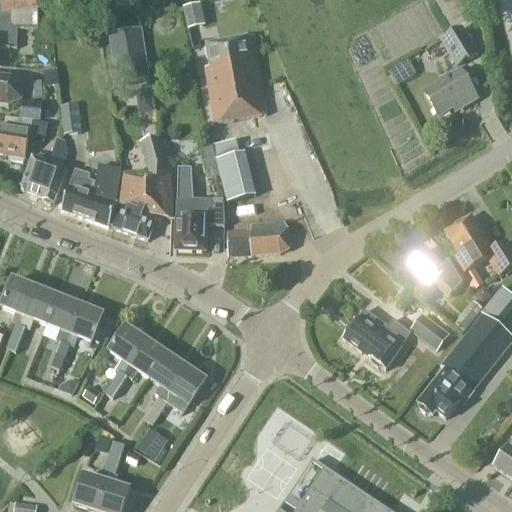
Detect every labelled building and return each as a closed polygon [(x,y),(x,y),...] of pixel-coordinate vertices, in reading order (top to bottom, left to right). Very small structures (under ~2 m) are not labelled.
[(11,29),(16,29),(36,29),(37,11),(39,11),(37,0),(0,0),(0,2),(1,15),(12,14),(11,29)] [(188,29),(189,29),(206,25),(201,4),(185,8),(188,29)] [(0,14),(0,29),(3,30),(11,30),(12,14),(1,15),(0,14)] [(11,30),(3,30),(0,29),(0,50),(10,51),(10,50),(16,50),(16,30),(11,30)] [(456,68),(477,55),(461,29),(440,42),(456,68)] [(115,86),(147,80),(139,31),(107,37),(115,86)] [(214,127),(266,118),(252,39),(205,47),(206,50),(204,52),(205,58),(208,60),(209,69),(204,69),(214,127)] [(396,88),(416,76),(407,62),(387,74),(396,88)] [(463,110),(477,101),(460,73),(423,95),(438,120),(461,106),(463,110)] [(0,108),(7,109),(21,102),(22,90),(9,80),(0,79),(0,108)] [(41,83),(27,84),(27,100),(41,99),(41,83)] [(151,90),(137,92),(138,100),(152,98),(151,90)] [(21,104),(20,120),(32,121),(40,122),(41,106),(21,104)] [(63,137),(81,134),(77,107),(60,109),(63,137)] [(4,125),(3,136),(0,135),(0,157),(10,159),(10,163),(23,165),(29,136),(32,121),(20,120),(5,119),(4,125)] [(44,144),(48,130),(34,126),(30,141),(44,144)] [(64,171),(68,157),(65,143),(57,140),(48,166),(36,162),(31,161),(21,190),(25,197),(43,203),(45,207),(49,208),(53,207),(54,207),(65,172),(64,171)] [(170,223),(169,173),(168,173),(159,140),(140,145),(148,174),(123,175),(119,207),(119,208),(111,231),(147,243),(155,218),(170,223)] [(235,142),(212,147),(215,160),(220,179),(227,206),(255,198),(245,156),(239,157),(235,142)] [(215,160),(202,163),(207,182),(220,179),(215,160)] [(115,206),(120,171),(98,168),(95,184),(87,182),(88,176),(74,172),(68,189),(60,213),(108,230),(116,206),(115,206)] [(224,229),(222,206),(178,205),(178,221),(176,221),(175,253),(205,253),(206,229),(224,229)] [(484,242),(472,221),(467,220),(444,234),(459,258),(451,263),(462,278),(488,263),(498,280),(511,271),(511,253),(505,243),(493,250),(487,240),(484,242)] [(227,235),(228,260),(278,257),(288,252),(286,231),(282,226),(246,229),(246,234),(227,235)] [(444,270),(426,253),(408,270),(426,288),(434,281),(451,298),(465,284),(451,263),(444,270)] [(12,283),(1,310),(15,316),(11,325),(16,327),(20,329),(24,319),(35,292),(12,283)] [(46,328),(57,300),(35,292),(24,319),(20,329),(26,331),(29,332),(33,323),(46,328)] [(490,297),(487,294),(479,293),(475,296),(482,304),(490,297)] [(64,346),(79,309),(57,300),(46,328),(59,333),(55,343),(60,344),(64,346)] [(464,334),(482,311),(472,303),(454,326),(464,334)] [(78,340),(91,346),(102,318),(79,309),(64,346),(70,348),(74,350),(78,340)] [(386,330),(364,313),(358,322),(357,321),(342,342),(370,363),(371,368),(377,372),(382,372),(385,374),(400,352),(406,343),(405,343),(410,337),(391,323),(386,330)] [(436,354),(449,337),(422,316),(409,334),(436,354)] [(472,394),(511,344),(511,340),(492,324),(485,319),(482,317),(441,369),(443,371),(472,394)] [(16,327),(11,339),(21,343),(26,331),(20,329),(16,327)] [(123,377),(145,344),(125,330),(108,355),(120,363),(114,372),(118,374),(123,377)] [(16,355),(21,343),(11,339),(6,351),(16,355)] [(70,348),(64,346),(60,344),(55,357),(65,361),(70,348)] [(148,382),(165,357),(145,344),(123,377),(127,380),(127,381),(130,383),(136,374),(148,382)] [(65,361),(55,357),(50,369),(60,373),(65,361)] [(162,403),(184,370),(165,357),(148,382),(160,389),(154,398),(158,401),(162,403)] [(171,409),(177,401),(188,408),(205,384),(184,370),(162,403),(167,407),(171,409)] [(472,394),(443,371),(415,406),(418,408),(418,413),(425,418),(429,417),(432,420),(435,416),(445,423),(460,405),(462,406),(472,394)] [(120,391),(127,380),(123,377),(118,374),(111,385),(120,391)] [(120,391),(111,385),(104,396),(113,402),(120,391)] [(88,391),(82,400),(93,407),(99,399),(88,391)] [(162,403),(158,401),(151,412),(160,418),(167,407),(162,403)] [(143,423),(152,429),(160,418),(151,412),(143,423)] [(153,463),(162,450),(145,439),(136,452),(153,463)] [(106,453),(109,444),(99,441),(96,450),(106,453)] [(88,511),(97,511),(119,447),(112,445),(103,474),(99,473),(96,483),(83,479),(74,507),(88,511)] [(119,447),(97,511),(122,511),(129,494),(114,489),(116,481),(114,480),(124,449),(119,447)] [(511,451),(507,448),(493,470),(511,482),(511,451)] [(128,454),(125,461),(136,466),(139,459),(128,454)] [(293,491),(305,499),(296,511),(280,511),(285,505),(284,505),(279,511),(385,511),(312,463),(310,465),(304,461),(291,480),(298,484),(293,491)]
